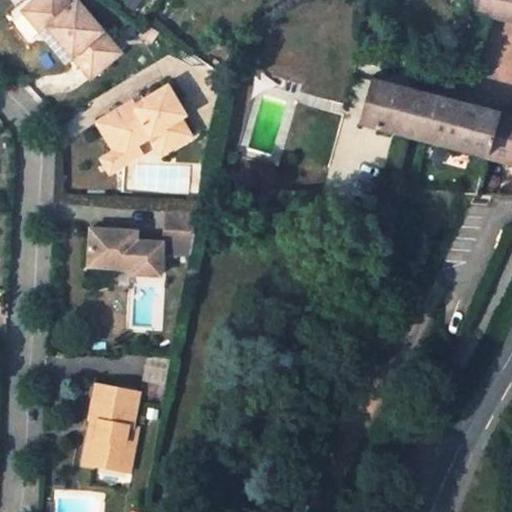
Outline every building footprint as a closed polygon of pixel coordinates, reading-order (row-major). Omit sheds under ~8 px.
[(119,54),(77,4),(72,8),(65,0),(36,0),(23,12),(42,34),(48,29),(72,57),(90,78),(119,54)] [(140,0),(118,0),(119,0),(133,11),(140,0)] [(511,0),(480,0),(478,14),(511,21),(511,118),(373,81),(366,110),(362,124),(511,164),(511,0)] [(22,13),(13,21),(30,41),(39,34),(22,13)] [(158,32),(146,24),(139,34),(150,42),(158,32)] [(72,57),(48,29),(42,34),(66,63),(72,57)] [(254,55),(244,53),(243,66),(253,67),(254,55)] [(373,81),(353,75),(346,104),(366,110),(373,81)] [(185,117),(167,88),(144,103),(146,107),(138,112),(135,107),(132,103),(98,124),(115,153),(118,157),(136,146),(151,137),(161,154),(190,137),(180,120),(185,117)] [(146,107),(144,103),(135,107),(138,112),(146,107)] [(136,146),(118,157),(115,153),(102,161),(110,174),(141,155),(136,146)] [(298,189),(286,185),(284,193),(296,196),(298,189)] [(198,211),(168,209),(166,252),(190,253),(198,211)] [(92,231),(91,231),(89,268),(134,271),(134,276),(161,278),(163,245),(137,244),(138,234),(92,231)] [(171,357),(148,356),(142,381),(147,382),(165,386),(171,357)] [(165,386),(147,382),(145,395),(163,399),(165,386)] [(132,427),(138,393),(96,385),(90,420),(92,420),(99,422),(96,437),(88,435),(83,464),(119,471),(124,443),(134,445),(137,428),(132,427)] [(99,422),(92,420),(88,435),(96,437),(99,422)] [(128,472),(134,445),(124,443),(119,471),(128,472)]
